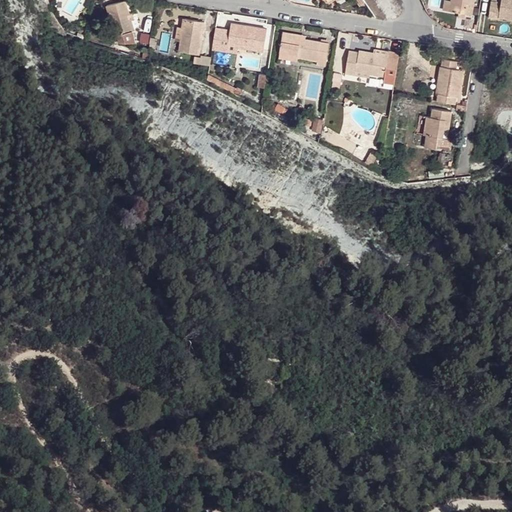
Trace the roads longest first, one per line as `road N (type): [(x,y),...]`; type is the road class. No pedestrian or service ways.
road 1 (track): [(97,511),(26,427),(16,401),(6,370),(14,357),(36,350),(53,355),(93,421),(139,462),(228,511)]
road 2 (residential): [(280,9),(422,31)]
road 3 (residential): [(484,41),(463,174)]
